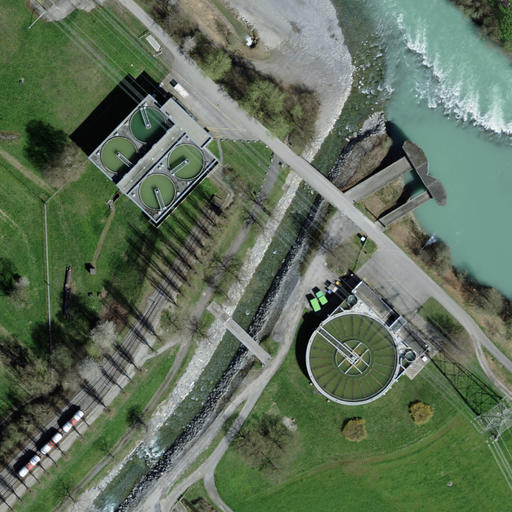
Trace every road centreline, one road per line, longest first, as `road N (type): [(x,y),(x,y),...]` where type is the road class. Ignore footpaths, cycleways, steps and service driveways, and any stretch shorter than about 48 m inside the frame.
road 1 (track): [(166,511),(213,462),(282,357),(351,210)]
road 2 (track): [(293,161),(511,365)]
road 3 (track): [(55,511),(155,400),(183,352),(182,336)]
road 4 (track): [(271,372),(139,511)]
